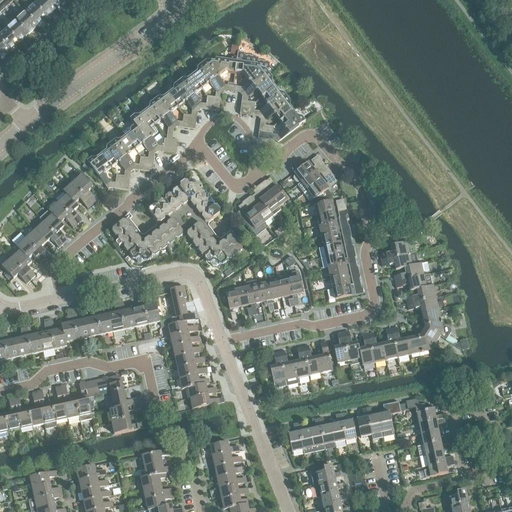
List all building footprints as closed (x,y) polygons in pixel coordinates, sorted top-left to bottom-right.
[(13,0),(9,0),(3,6),(5,9),(14,1),(13,0)] [(47,0),(41,0),(36,6),(47,19),(57,11),(47,0)] [(63,0),(47,0),(57,11),(66,2),(63,0)] [(36,6),(26,14),(38,28),(47,19),(36,6)] [(26,14),(17,22),(29,36),(38,28),(26,14)] [(17,22),(8,31),(20,44),(29,36),(17,22)] [(8,31),(0,37),(0,40),(10,53),(20,44),(8,31)] [(10,53),(0,40),(0,59),(1,61),(10,53)] [(237,59),(235,72),(244,73),(251,81),(242,88),(233,87),(233,91),(238,92),(241,92),(243,94),(270,74),(273,71),(270,67),(270,64),(269,63),(265,62),(265,63),(264,63),(264,62),(260,61),(260,62),(258,62),(259,58),(256,58),(256,57),(252,57),(252,58),(251,57),(247,56),(247,57),(246,57),(244,54),(238,53),(237,59)] [(207,62),(202,66),(223,93),(226,90),(233,91),(233,87),(228,86),(225,86),(219,77),(228,71),(235,72),(237,59),(233,59),(230,61),(216,59),(215,63),(207,62)] [(198,73),(193,77),(202,89),(210,83),(216,92),(215,98),(213,111),(219,112),(221,98),(220,98),(221,95),(223,93),(202,66),(198,68),(198,73)] [(273,78),(270,74),(243,95),(244,96),(243,101),(242,101),(241,110),(240,115),(247,116),(249,102),(249,96),(258,90),(264,98),(276,88),(272,83),(273,78)] [(183,80),(178,83),(199,111),(202,108),(206,109),(206,110),(213,111),(215,98),(207,96),(206,104),(201,103),(194,95),(202,89),(193,77),(189,81),(183,80)] [(174,92),(169,95),(178,107),(186,102),(192,110),(191,115),(184,114),(182,122),(196,123),(197,116),(196,116),(196,113),(199,111),(178,83),(174,86),(174,92)] [(280,93),(276,88),(264,98),(270,105),(261,112),(255,111),(257,103),(249,102),(247,116),(255,117),(255,116),(259,116),(261,119),(288,98),(285,94),(280,93)] [(159,98),(154,102),(175,129),(178,127),(182,127),(182,128),(195,130),(196,123),(182,122),(177,121),(171,113),(178,107),(169,95),(164,99),(159,98)] [(291,102),(288,98),(261,119),(262,121),(262,125),(260,125),(259,133),(274,135),(275,127),(267,126),(268,120),(277,114),(282,121),(294,112),(290,107),(291,102)] [(150,110),(145,113),(154,125),(161,120),(167,128),(166,140),(164,139),(163,147),(178,148),(179,141),(172,140),(173,130),(175,129),(154,102),(151,104),(150,110)] [(298,117),(294,112),(282,121),(288,129),(280,136),(274,135),(259,133),(258,139),(273,141),(273,140),(277,140),(279,142),(306,122),(303,118),(298,117)] [(130,119),(135,126),(156,153),(158,152),(163,152),(163,153),(176,155),(178,148),(163,147),(164,139),(154,125),(145,113),(140,117),(135,116),(130,119)] [(131,134),(126,138),(135,151),(143,144),(149,152),(148,158),(141,158),(140,165),(153,167),(154,160),(154,159),(153,159),(154,155),(156,153),(135,126),(131,129),(131,134)] [(116,141),(111,144),(132,172),(134,170),(139,170),(139,171),(152,173),(153,167),(140,165),(134,164),(128,156),(135,151),(126,138),(121,142),(116,141)] [(107,152),(102,156),(111,169),(119,163),(125,171),(124,177),(117,176),(116,183),(130,185),(131,178),(130,178),(130,173),(132,172),(111,144),(108,147),(107,152)] [(111,169),(102,156),(97,160),(92,159),(87,162),(108,190),(110,188),(115,189),(115,190),(129,191),(130,185),(116,183),(110,183),(104,174),(111,169)] [(299,184),(301,183),(315,172),(308,163),(295,174),(293,177),(293,178),(293,180),(295,184),(297,184),(299,184)] [(315,168),(318,171),(324,166),(321,163),(315,168)] [(324,166),(318,171),(321,175),(327,170),(324,166)] [(301,183),(308,191),(322,180),(315,172),(301,183)] [(82,175),(72,184),(92,206),(97,202),(89,192),(93,188),(82,175)] [(278,208),(279,207),(288,201),(278,187),(277,187),(271,179),(267,181),(271,187),(271,188),(273,191),(268,194),(278,208)] [(322,180),(308,191),(304,194),(310,203),(318,197),(320,200),(332,195),(331,194),(329,192),(327,190),(328,189),(332,186),(336,183),(334,179),(326,185),(322,180)] [(129,256),(131,259),(135,259),(138,264),(141,264),(146,261),(149,261),(152,259),(152,256),(154,255),(157,255),(160,253),(160,250),(162,249),(165,249),(167,247),(167,244),(170,243),(173,243),(175,242),(175,238),(177,237),(180,238),(182,236),(183,232),(187,233),(187,236),(189,239),(192,239),(193,241),(193,244),(194,247),(198,247),(199,248),(198,252),(200,254),(204,254),(205,256),(204,259),(206,261),(210,262),(214,267),(217,267),(221,264),(225,264),(227,262),(227,259),(229,258),(232,258),(235,256),(235,253),(237,252),(240,252),(242,251),(242,248),(231,233),(222,239),(218,239),(208,227),(210,223),(219,216),(220,212),(218,210),(215,209),(214,208),(214,205),(213,203),(210,202),(208,200),(208,197),(207,195),(204,194),(202,192),(202,189),(201,187),(198,187),(194,182),(190,181),(186,185),(182,184),(180,186),(180,189),(178,191),(175,190),(172,192),(172,195),(170,197),(167,196),(165,198),(165,201),(162,203),(159,202),(157,204),(157,206),(155,208),(152,207),(149,209),(149,213),(157,224),(156,227),(145,236),(141,235),(128,218),(112,229),(112,233),(114,236),(117,236),(118,237),(118,241),(120,243),(123,243),(124,245),(123,248),(125,251),(129,251),(130,253),(129,256)] [(63,192),(67,195),(76,205),(76,204),(80,201),(88,210),(92,206),(72,184),(63,192)] [(260,201),(262,203),(270,214),(273,216),(274,218),(282,212),(279,207),(278,208),(268,194),(260,200),(260,201)] [(67,195),(58,203),(78,226),(83,221),(75,212),(79,208),(76,204),(76,205),(67,195)] [(256,204),(260,201),(260,200),(258,197),(256,195),(252,198),(256,204)] [(315,206),(317,216),(334,212),(332,203),(333,202),(332,197),(332,195),(320,200),(321,204),(315,206)] [(58,203),(49,211),(53,215),(61,224),(62,224),(66,220),(74,229),(78,226),(58,203)] [(262,203),(253,209),(264,223),(273,216),(270,214),(262,203)] [(264,223),(253,209),(249,213),(242,204),(238,207),(241,210),(238,212),(256,236),(267,228),(264,223)] [(40,219),(43,223),(44,223),(63,245),(68,240),(60,232),(65,227),(62,224),(61,224),(53,215),(49,211),(40,219)] [(317,216),(319,226),(336,223),(334,212),(317,216)] [(44,223),(43,223),(35,231),(46,243),(51,239),(59,248),(63,245),(44,223)] [(319,226),(322,237),(339,233),(336,223),(319,226)] [(35,231),(26,239),(45,261),(50,257),(42,247),(46,243),(35,231)] [(322,237),(324,247),(341,243),(339,233),(322,237)] [(17,247),(20,251),(28,260),(33,255),(41,264),(45,261),(26,239),(17,247)] [(319,248),(322,258),(343,254),(341,243),(324,247),(319,248)] [(380,256),(381,262),(410,255),(408,243),(407,243),(391,247),(392,253),(380,256)] [(20,251),(11,258),(31,280),(35,276),(27,267),(32,263),(28,260),(20,251)] [(328,268),(345,264),(343,254),(322,258),(324,269),(328,268)] [(396,271),(405,269),(413,267),(419,265),(416,254),(410,255),(381,262),(382,267),(394,264),(396,271)] [(291,257),(285,262),(290,269),(296,263),(291,257)] [(31,280),(11,258),(2,267),(14,279),(19,275),(27,284),(31,280)] [(394,277),(395,283),(424,277),(423,273),(429,271),(427,263),(419,265),(413,267),(405,269),(406,274),(394,277)] [(328,268),(331,278),(348,275),(345,264),(328,268)] [(289,279),(288,279),(292,296),(303,293),(298,272),(288,275),(289,279)] [(331,278),(333,289),(350,285),(348,275),(331,278)] [(410,292),(417,291),(417,290),(427,288),(432,287),(430,275),(424,277),(395,283),(397,289),(409,286),(410,292)] [(288,279),(278,281),(282,298),(292,296),(288,279)] [(278,281),(268,283),(271,300),(282,298),(278,281)] [(247,288),(251,305),(261,303),(257,286),(258,286),(257,282),(246,284),(247,288)] [(268,283),(258,286),(257,286),(261,303),(271,300),(268,283)] [(350,285),(333,289),(333,290),(329,291),(328,293),(330,298),(331,300),(335,299),(335,300),(352,296),(350,285)] [(406,299),(408,305),(437,299),(434,287),(432,287),(427,288),(417,290),(417,291),(418,296),(406,299)] [(170,320),(171,326),(186,323),(195,321),(194,314),(188,316),(184,298),(186,297),(185,290),(184,289),(183,288),(182,288),(170,291),(176,318),(170,320)] [(247,288),(236,290),(240,307),(251,305),(247,288)] [(240,307),(236,290),(226,293),(229,310),(240,307)] [(145,295),(141,296),(148,326),(160,323),(156,305),(150,306),(145,295)] [(137,308),(132,310),(136,328),(148,326),(141,296),(137,297),(137,308)] [(421,308),(422,315),(439,311),(444,310),(442,302),(438,303),(437,299),(408,305),(409,311),(421,308)] [(121,300),(118,301),(124,331),(136,328),(132,310),(126,311),(121,300)] [(114,314),(109,315),(113,334),(124,331),(118,301),(114,302),(114,314)] [(98,305),(94,306),(101,336),(113,334),(109,315),(103,316),(98,305)] [(91,319),(86,320),(89,339),(101,336),(94,306),(90,307),(91,319)] [(61,326),(62,329),(65,344),(77,342),(71,311),(67,312),(67,325),(61,326)] [(74,311),(71,311),(77,342),(89,339),(86,320),(79,322),(74,311)] [(439,311),(422,315),(425,328),(423,331),(420,337),(435,346),(439,340),(440,338),(446,341),(451,333),(450,330),(448,328),(447,328),(446,327),(443,328),(439,311)] [(52,319),(48,320),(55,350),(66,348),(65,344),(62,329),(57,330),(52,319)] [(44,333),(39,334),(43,353),(55,350),(48,320),(44,321),(44,333)] [(168,327),(170,337),(189,334),(198,332),(197,327),(187,329),(186,323),(171,326),(168,327)] [(28,324),(25,325),(31,355),(43,353),(39,334),(33,336),(28,324)] [(21,339),(16,340),(20,358),(31,355),(25,325),(21,326),(21,339)] [(398,328),(392,329),(398,358),(410,356),(406,339),(400,340),(398,328)] [(5,329),(1,330),(8,360),(20,358),(16,340),(10,341),(5,329)] [(389,343),(383,344),(386,361),(398,358),(392,329),(386,330),(389,343)] [(350,362),(351,366),(362,364),(361,360),(359,349),(358,342),(352,344),(349,331),(343,332),(350,362)] [(338,365),(350,362),(343,332),(338,334),(341,346),(334,348),(338,365)] [(374,333),(368,334),(374,364),(386,361),(383,344),(377,345),(374,333)] [(170,337),(173,348),(191,344),(200,342),(199,337),(190,339),(189,334),(170,337)] [(365,348),(359,349),(361,360),(362,364),(363,366),(374,364),(368,334),(363,336),(365,348)] [(420,337),(406,339),(410,356),(429,352),(429,351),(431,351),(431,352),(435,346),(420,337)] [(323,356),(317,357),(321,374),(333,371),(327,342),(320,344),(323,356)] [(469,350),(467,343),(456,345),(455,347),(462,352),(469,350)] [(175,359),(193,355),(202,353),(201,348),(192,350),(191,344),(173,348),(175,359)] [(309,346),(303,347),(310,377),(321,374),(317,357),(311,358),(309,346)] [(300,361),(294,362),(298,379),(310,377),(303,347),(297,349),(300,361)] [(285,351),(280,353),(286,382),(298,379),(294,362),(288,364),(285,351)] [(286,382),(280,353),(274,354),(277,366),(270,368),(275,390),(287,387),(286,382)] [(175,359),(177,369),(195,365),(205,363),(203,359),(194,361),(193,355),(175,359)] [(177,369),(180,380),(198,376),(207,374),(206,369),(197,371),(195,365),(177,369)] [(188,389),(206,385),(209,385),(208,380),(199,382),(198,376),(180,380),(182,390),(188,389)] [(112,393),(115,410),(116,411),(141,405),(140,400),(132,402),(129,390),(124,391),(122,383),(121,384),(119,377),(109,379),(112,393)] [(106,394),(112,393),(109,379),(103,380),(106,394)] [(106,394),(103,380),(97,382),(100,396),(106,394)] [(94,397),(100,396),(97,382),(91,383),(94,397)] [(88,398),(94,397),(91,383),(85,384),(88,398)] [(89,403),(88,398),(85,384),(80,386),(83,399),(76,401),(80,417),(79,418),(80,423),(93,420),(90,409),(89,403)] [(188,389),(190,400),(208,396),(217,394),(216,389),(207,391),(206,385),(188,389)] [(68,420),(79,418),(80,417),(76,401),(69,402),(67,389),(62,390),(68,420)] [(57,423),(68,420),(62,390),(56,391),(59,404),(53,406),(57,423)] [(56,423),(57,423),(53,406),(46,407),(43,394),(38,395),(45,425),(44,425),(46,431),(57,428),(56,423)] [(33,428),(44,425),(45,425),(38,395),(33,396),(36,409),(29,411),(33,428)] [(208,396),(190,400),(193,410),(220,404),(219,400),(210,402),(208,396)] [(21,430),(33,428),(29,411),(22,412),(19,399),(15,400),(21,430)] [(10,433),(21,430),(15,400),(9,401),(12,415),(6,416),(10,433)] [(416,409),(420,425),(445,419),(444,415),(437,417),(435,409),(426,411),(425,407),(423,405),(419,406),(418,400),(406,402),(407,406),(400,407),(401,412),(416,409)] [(402,414),(401,412),(400,407),(399,403),(383,406),(385,414),(379,416),(384,439),(395,436),(390,416),(402,414)] [(110,411),(112,423),(130,420),(129,413),(142,410),(141,405),(116,411),(115,410),(110,411)] [(373,441),(384,439),(379,416),(373,417),(371,409),(366,410),(372,436),(373,441)] [(361,438),(372,436),(366,410),(362,411),(364,419),(357,420),(361,438)] [(344,414),(340,415),(346,442),(357,439),(353,421),(346,423),(344,414)] [(338,425),(331,426),(335,444),(346,442),(340,415),(336,416),(338,425)] [(0,435),(10,433),(6,416),(0,417),(0,435)] [(324,419),(319,420),(325,450),(326,451),(335,449),(335,447),(335,444),(331,426),(325,427),(324,419)] [(420,425),(422,435),(440,432),(438,425),(446,424),(445,419),(420,425)] [(130,420),(112,423),(115,436),(146,429),(145,423),(131,426),(130,420)] [(316,429),(310,431),(315,453),(325,451),(325,450),(319,420),(315,421),(316,429)] [(303,450),(304,455),(315,453),(310,431),(304,432),(302,423),(298,424),(303,450)] [(292,453),(303,450),(298,424),(293,425),(295,434),(289,435),(292,453)] [(422,435),(424,446),(450,440),(449,436),(441,438),(440,432),(422,435)] [(418,447),(420,458),(444,453),(443,446),(451,445),(450,440),(424,446),(418,447)] [(211,447),(214,458),(232,454),(240,452),(239,448),(231,449),(229,443),(211,447)] [(143,457),(145,468),(163,464),(162,458),(171,456),(170,451),(143,457)] [(422,468),(429,467),(455,461),(454,457),(446,459),(444,453),(420,458),(422,468)] [(214,458),(216,469),(234,465),(243,463),(242,458),(233,460),(232,454),(214,458)] [(455,461),(429,467),(430,470),(427,471),(425,473),(427,479),(449,474),(447,467),(455,466),(455,461)] [(145,468),(148,478),(169,474),(175,473),(174,468),(165,470),(163,464),(145,468)] [(218,479),(236,476),(245,474),(244,468),(235,470),(234,465),(216,469),(218,479)] [(80,482),(98,478),(107,476),(106,471),(97,473),(95,467),(78,471),(80,482)] [(319,486),(328,484),(327,480),(335,478),(335,479),(341,477),(340,473),(334,474),(333,467),(324,468),(325,473),(319,474),(312,476),(314,487),(319,486)] [(31,478),(33,489),(51,485),(50,479),(59,477),(58,472),(31,478)] [(142,479),(144,490),(162,486),(161,481),(170,478),(169,474),(148,478),(142,479)] [(218,479),(221,490),(238,486),(247,484),(246,479),(237,481),(236,476),(218,479)] [(80,482),(83,492),(100,488),(109,486),(108,481),(99,483),(98,478),(80,482)] [(317,499),(322,498),(331,496),(330,492),(338,490),(344,489),(343,485),(337,486),(335,479),(335,478),(327,480),(328,484),(319,486),(314,487),(317,499)] [(33,489),(36,499),(62,494),(61,489),(52,490),(51,485),(33,489)] [(144,490),(147,501),(174,495),(173,490),(163,492),(162,486),(144,490)] [(221,490),(223,500),(241,496),(250,494),(248,489),(240,491),(238,486),(221,490)] [(83,492),(85,503),(102,499),(112,497),(111,492),(101,494),(100,488),(83,492)] [(322,498),(324,510),(333,508),(332,504),(341,502),(346,501),(346,496),(340,498),(338,490),(330,492),(331,496),(322,498)] [(449,495),(452,511),(461,509),(460,505),(468,503),(466,491),(449,495)] [(30,501),(32,511),(56,506),(54,500),(63,498),(62,494),(36,499),(30,501)] [(149,511),(155,510),(167,507),(165,501),(175,499),(174,495),(147,501),(149,511)] [(225,511),(231,509),(248,506),(252,505),(251,500),(242,502),(241,496),(223,500),(225,511)] [(86,511),(93,511),(105,510),(114,508),(113,502),(104,504),(102,499),(85,503),(86,511)] [(324,510),(319,511),(348,511),(348,508),(342,509),(341,502),(332,504),(333,508),(324,510)] [(452,511),(470,511),(468,503),(460,505),(461,509),(452,511)]
